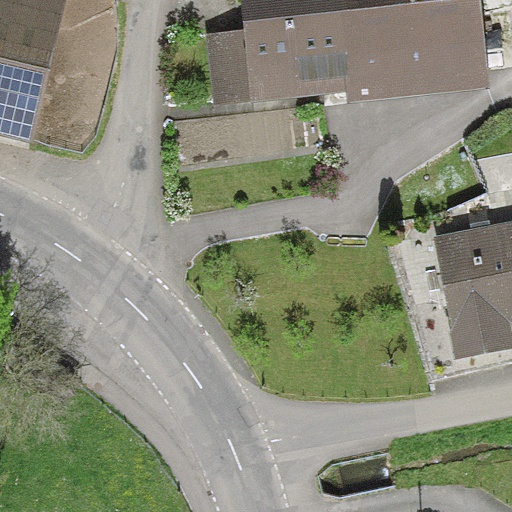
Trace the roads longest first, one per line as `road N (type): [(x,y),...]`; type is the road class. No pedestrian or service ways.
road 1 (residential): [(232,446),(511,397)]
road 2 (residential): [(164,0),(136,144),(80,260)]
road 3 (tertiary): [(232,446),(176,351),(80,260)]
